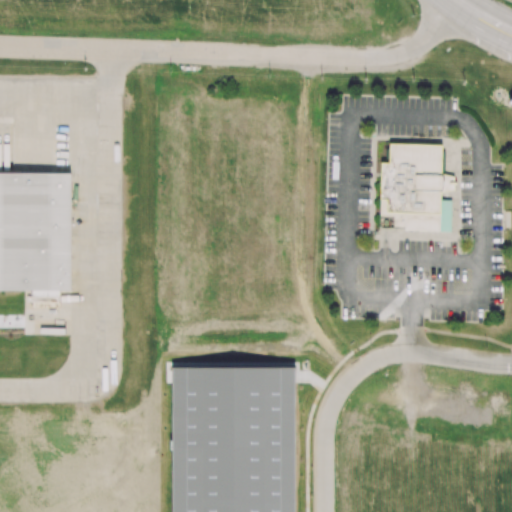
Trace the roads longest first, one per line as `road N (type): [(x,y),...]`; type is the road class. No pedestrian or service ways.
road 1 (residential): [(458,0),(419,45),(398,56),(0,46)]
road 2 (residential): [(511,365),(402,354),(369,364),(336,398),(324,442),(324,511)]
